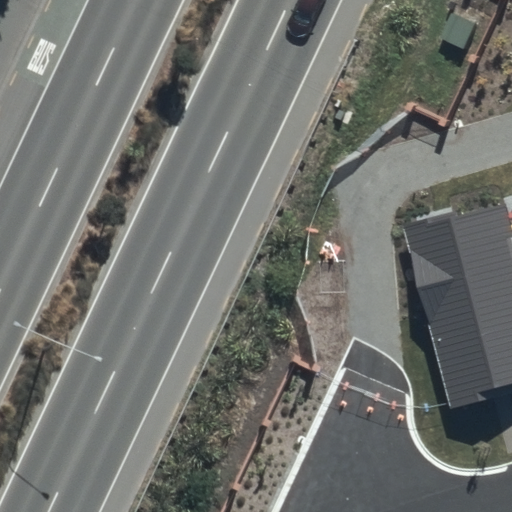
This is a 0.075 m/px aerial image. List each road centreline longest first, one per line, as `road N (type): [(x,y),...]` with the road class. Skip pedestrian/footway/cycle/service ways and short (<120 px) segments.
road 1 (secondary): [(298,0),(58,511)]
road 2 (secondary): [(0,280),(132,0)]
